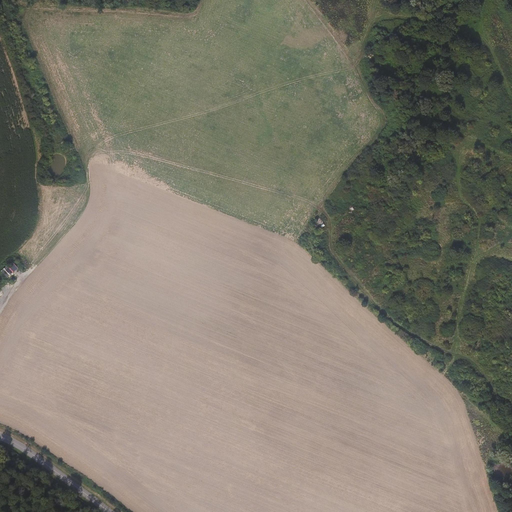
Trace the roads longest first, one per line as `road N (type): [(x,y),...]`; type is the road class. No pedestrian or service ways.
road 1 (track): [(0,314),(86,195),(87,170),(23,15)]
road 2 (tertiary): [(0,436),(109,511)]
